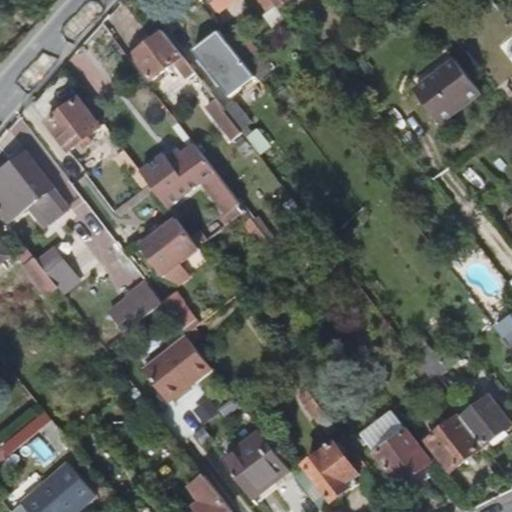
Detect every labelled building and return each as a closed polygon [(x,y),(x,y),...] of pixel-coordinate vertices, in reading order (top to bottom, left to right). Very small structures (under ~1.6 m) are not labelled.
[(278,8),(271,0),(261,0),(271,12),(278,8)] [(271,0),(278,8),(280,10),(292,0),(271,0)] [(369,3),(360,10),(372,26),(381,19),(369,3)] [(274,71),(240,28),(228,37),(262,81),(274,71)] [(257,79),(221,32),(196,51),(232,98),(257,79)] [(176,65),(185,58),(166,33),(137,55),(156,81),(176,65)] [(185,58),(176,65),(188,81),(197,74),(185,58)] [(484,96),(459,61),(419,93),(445,127),(484,96)] [(348,74),(332,88),(344,103),(360,89),(348,74)] [(71,152),(103,127),(81,99),(49,123),(71,152)] [(242,131),(227,112),(218,101),(208,109),(234,141),(244,134),(242,131)] [(253,123),(238,103),(227,112),(242,131),(248,127),(253,123)] [(242,131),(244,134),(249,140),(255,135),(248,127),(242,131)] [(260,132),(255,135),(249,140),(261,156),(272,147),(260,132)] [(248,212),(198,146),(173,164),(167,156),(144,174),(171,209),(207,183),(231,215),(224,220),(230,227),(241,218),(248,212)] [(117,152),(121,158),(117,161),(128,175),(139,167),(124,147),(117,152)] [(80,220),(37,165),(12,185),(40,221),(55,240),(80,220)] [(0,210),(20,236),(40,221),(12,185),(0,193),(0,210)] [(275,247),(248,212),(241,218),(268,252),(275,247)] [(178,257),(197,243),(174,213),(152,229),(150,227),(136,237),(160,270),(162,269),(178,257)] [(0,264),(12,254),(0,238),(0,264)] [(28,266),(38,259),(28,246),(18,253),(28,266)] [(39,260),(58,284),(75,271),(56,247),(39,260)] [(194,278),(178,257),(162,269),(169,280),(181,286),(182,287),(194,278)] [(39,260),(38,259),(28,266),(26,268),(48,297),(60,288),(58,284),(39,260)] [(128,334),(166,306),(149,283),(130,297),(136,305),(117,319),(128,334)] [(202,326),(186,304),(172,314),(189,336),(199,329),(202,326)] [(46,319),(37,326),(41,332),(51,325),(46,319)] [(189,336),(190,337),(197,346),(206,340),(199,329),(189,336)] [(190,337),(146,371),(172,404),(216,371),(197,346),(190,337)] [(417,359),(430,349),(425,342),(412,352),(417,359)] [(451,374),(431,348),(430,349),(417,359),(437,385),(451,374)] [(330,418),(312,394),(303,401),(321,424),(330,418)] [(445,396),(435,404),(445,417),(455,408),(445,396)] [(144,399),(133,407),(142,419),(153,412),(144,399)] [(511,429),(511,424),(493,401),(465,421),(487,449),(511,429)] [(1,449),(8,458),(42,430),(54,421),(46,412),(1,449)] [(435,465),(395,413),(363,438),(404,490),(435,465)] [(330,418),(321,424),(334,440),(342,434),(330,418)] [(465,421),(463,419),(432,443),(455,473),(487,449),(465,421)] [(54,421),(42,430),(61,454),(73,444),(54,421)] [(294,474),(264,434),(227,462),(258,502),(294,474)] [(1,449),(0,447),(0,464),(8,458),(1,449)] [(363,478),(340,447),(310,470),(337,506),(354,493),(350,488),(363,478)] [(80,511),(97,499),(71,466),(24,504),(30,511),(80,511)] [(199,511),(202,511),(222,496),(208,478),(193,490),(204,504),(197,509),(199,511)] [(234,511),(222,496),(202,511),(234,511)]
